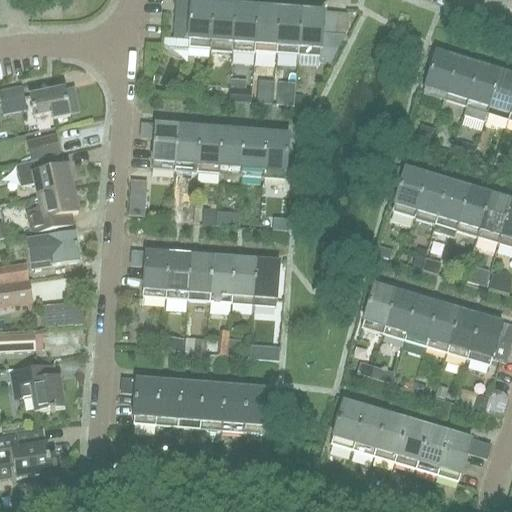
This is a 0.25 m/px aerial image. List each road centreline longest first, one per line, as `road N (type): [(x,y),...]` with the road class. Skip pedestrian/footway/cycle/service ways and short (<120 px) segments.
road 1 (residential): [(109,501),(97,454),(125,45)]
road 2 (residential): [(0,48),(125,45)]
